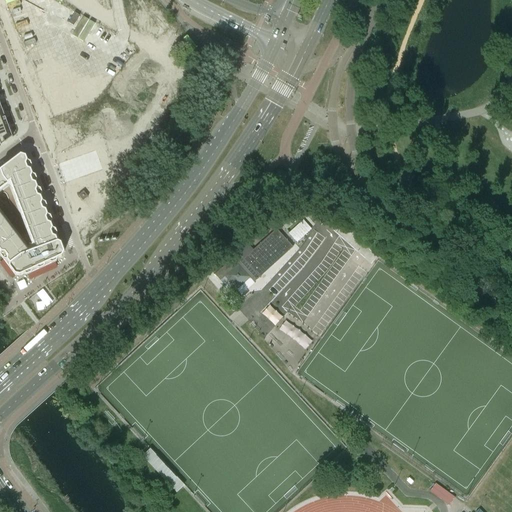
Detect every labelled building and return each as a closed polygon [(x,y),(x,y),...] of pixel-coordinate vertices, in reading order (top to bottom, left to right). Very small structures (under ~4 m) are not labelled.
[(6,121),(0,123),(0,145),(0,146),(12,137),(9,129),(10,128),(9,125),(7,125),(6,121)] [(27,160),(25,156),(20,155),(0,169),(0,250),(1,252),(0,255),(15,274),(19,275),(24,273),(26,274),(56,261),(57,258),(61,256),(63,252),(55,229),(52,228),(50,223),(52,220),(50,216),(47,214),(45,210),(46,207),(45,202),(42,201),(40,196),(41,193),(40,189),(37,187),(35,183),(36,180),(35,175),(32,174),(30,169),(31,166),(30,162),(27,160)] [(83,191),(78,195),(83,201),(88,197),(83,191)] [(303,221),(290,233),(297,240),(310,229),(303,221)] [(253,283),(292,248),(293,247),(276,228),(275,230),(243,259),(238,253),(214,275),(219,281),(225,276),(236,289),(249,278),(253,283)] [(323,321),(317,321),(317,318),(307,318),(307,329),(323,329),(323,321)] [(142,456),(176,493),(184,485),(150,448),(142,456)] [(436,482),(430,490),(449,504),(455,497),(436,482)]
